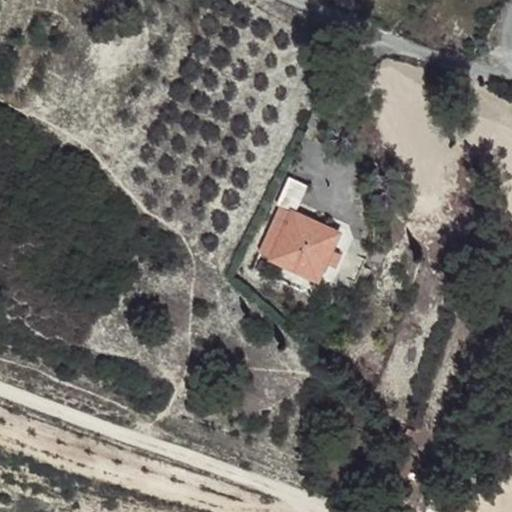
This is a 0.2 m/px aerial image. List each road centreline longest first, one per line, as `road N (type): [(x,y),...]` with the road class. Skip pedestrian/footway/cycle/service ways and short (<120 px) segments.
road 1 (track): [(0,392),(328,511)]
road 2 (residential): [(298,0),(511,80)]
